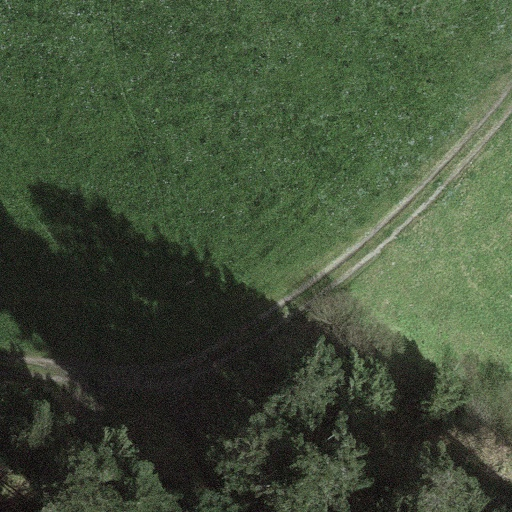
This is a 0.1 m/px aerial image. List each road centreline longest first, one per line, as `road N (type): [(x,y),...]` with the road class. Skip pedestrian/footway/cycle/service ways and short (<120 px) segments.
road 1 (track): [(511,76),(377,233),(241,339),(147,374),(0,361)]
road 2 (track): [(2,511),(108,376)]
